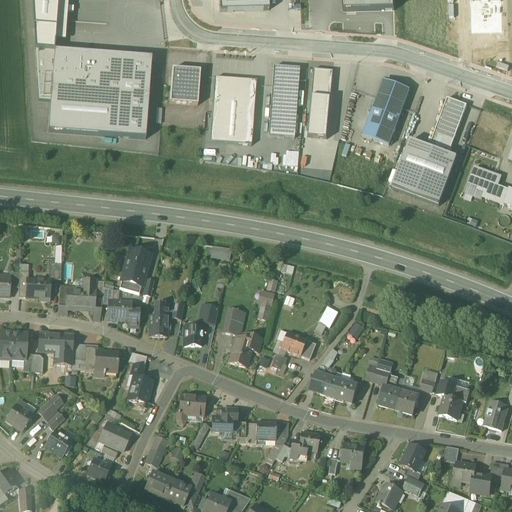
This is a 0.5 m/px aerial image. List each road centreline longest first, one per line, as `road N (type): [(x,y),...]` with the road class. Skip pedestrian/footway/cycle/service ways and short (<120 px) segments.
road 1 (secondary): [(511,306),(372,256),(280,234),(0,196)]
road 2 (unclassified): [(511,93),(398,54),(191,36),(180,27),(174,0)]
road 3 (residential): [(184,367),(282,408),(399,434)]
road 4 (residential): [(0,319),(88,328),(184,367)]
road 5 (residential): [(184,367),(113,510)]
